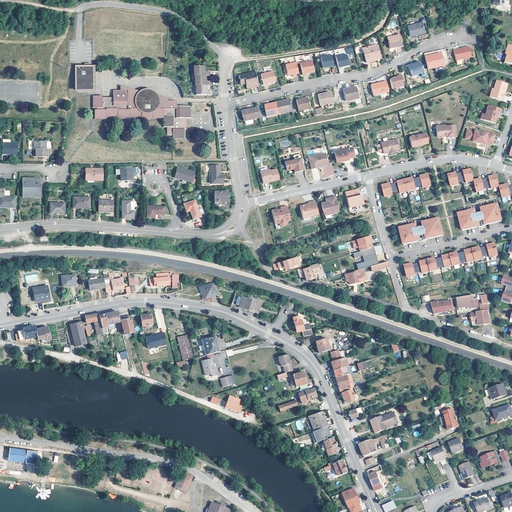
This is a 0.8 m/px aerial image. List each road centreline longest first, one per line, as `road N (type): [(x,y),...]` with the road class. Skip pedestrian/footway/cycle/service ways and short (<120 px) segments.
road 1 (unclassified): [(0,342),(109,368),(264,428)]
road 2 (residential): [(252,511),(175,462),(0,437)]
road 3 (residential): [(225,104),(374,75),(445,38),(468,37)]
road 4 (residential): [(71,11),(99,4),(177,16),(221,55),(225,104)]
road 5 (residential): [(239,228),(274,278),(405,310)]
road 6 (track): [(223,61),(350,43),(382,24),(392,0)]
road 7 (unclassified): [(177,232),(75,224),(0,230)]
road 8 (secondary): [(36,319),(132,302),(201,307)]
road 9 (secondary): [(304,353),(363,482)]
road 10 (unclassified): [(367,177),(437,160),(496,165)]
road 11 (unclassified): [(240,205),(367,177)]
road 12 (residential): [(511,230),(389,260)]
